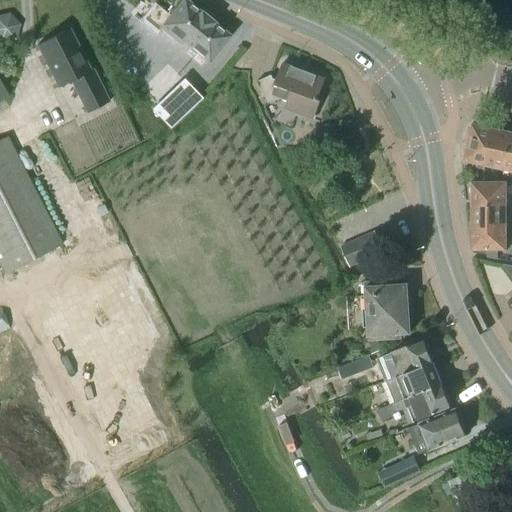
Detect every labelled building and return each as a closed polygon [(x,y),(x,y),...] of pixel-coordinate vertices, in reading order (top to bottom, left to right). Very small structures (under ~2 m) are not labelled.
[(169,15),(152,2),(137,21),(153,34),(159,28),(179,45),(182,41),(206,61),(227,36),(211,23),(212,22),(199,12),(199,13),(184,0),(183,0),(181,0),(176,7),(169,15)] [(37,44),(58,86),(71,79),(87,111),(109,100),(92,67),(90,68),(69,27),(37,44)] [(317,100),(325,79),(282,63),(276,79),(273,78),(271,75),(258,80),(269,104),(280,99),(299,106),(296,113),(314,119),(320,101),(317,100)] [(181,81),(149,110),(154,115),(151,117),(153,119),(155,117),(167,129),(198,99),(181,81)] [(484,164),(490,137),(492,128),(472,123),(464,161),(472,163),(471,166),(483,169),(483,166),(484,164)] [(503,170),(511,135),(511,133),(511,132),(492,128),(490,137),(484,164),(483,166),(503,170)] [(511,133),(511,135),(503,170),(511,172),(511,133)] [(0,263),(5,273),(62,244),(7,137),(0,140),(0,263)] [(472,204),(506,204),(506,182),(472,182),(472,204)] [(511,226),(511,216),(506,217),(506,204),(472,204),(472,227),(495,227),(506,227),(511,226)] [(506,250),(506,239),(511,239),(511,226),(506,227),(495,227),(472,227),(472,250),(486,250),(497,250),(506,250)] [(383,252),(374,232),(341,246),(350,266),(383,252)] [(497,259),(497,250),(486,250),(486,256),(497,259)] [(511,266),(504,265),(502,266),(511,278),(511,266)] [(409,322),(412,320),(411,298),(407,295),(407,285),(385,286),(385,281),(368,282),(369,297),(366,297),(368,325),(370,325),(371,339),(399,338),(398,333),(410,333),(409,322)] [(423,340),(387,354),(396,377),(423,367),(432,364),(428,352),(429,350),(427,344),(424,343),(423,340)] [(396,377),(386,381),(395,403),(400,401),(405,399),(441,385),(440,383),(440,382),(440,377),(436,372),(433,364),(432,364),(423,367),(396,377)] [(395,403),(392,404),(396,412),(403,410),(408,408),(413,421),(449,407),(448,404),(449,402),(447,396),(445,395),(442,389),(441,385),(405,399),(400,401),(395,403)] [(392,404),(377,410),(381,421),(397,415),(396,412),(392,404)] [(455,410),(419,423),(409,427),(419,453),(465,435),(460,423),(462,420),(460,413),(456,413),(455,410)] [(422,470),(415,454),(386,468),(393,483),(422,470)]
